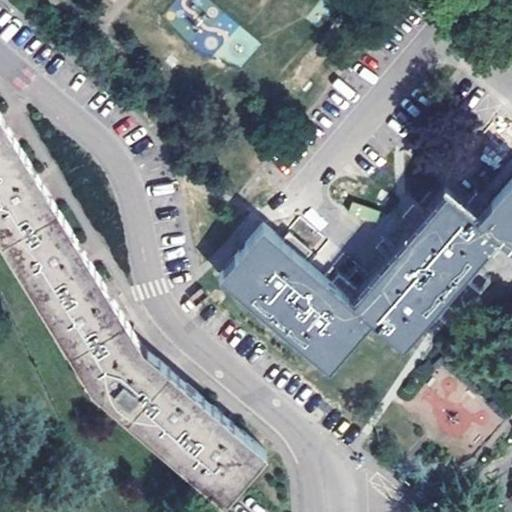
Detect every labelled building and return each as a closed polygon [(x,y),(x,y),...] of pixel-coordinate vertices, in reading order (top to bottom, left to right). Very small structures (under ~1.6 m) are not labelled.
[(0,112),(0,235),(95,390),(227,499),(268,450),(236,423),(193,387),(144,345),(112,293),(78,239),(38,174),(6,121),(0,112)] [(511,174),(478,214),(496,231),(511,244),(511,174)] [(352,299),(373,317),(401,341),(432,305),(496,231),(478,214),(448,189),(426,215),(383,264),(366,283),(352,299)] [(373,317),(352,299),(317,269),(264,224),(245,246),(221,273),(330,367),(373,317)] [(482,416),(488,427),(495,423),(468,374),(426,398),(447,436),(482,416)]
